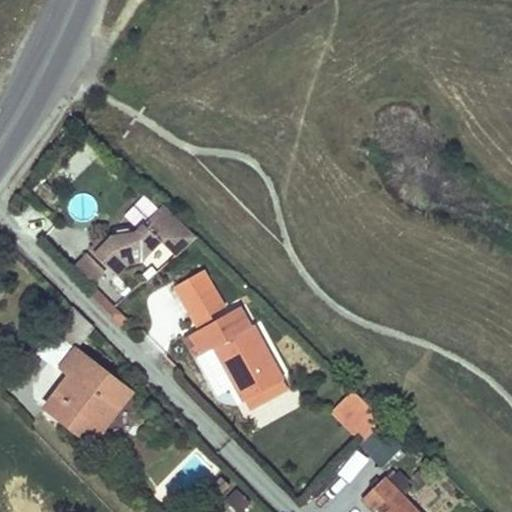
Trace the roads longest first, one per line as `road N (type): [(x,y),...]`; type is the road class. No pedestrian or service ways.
road 1 (unknown): [(0,203),(284,496)]
road 2 (secondary): [(0,140),(34,91),(71,0)]
